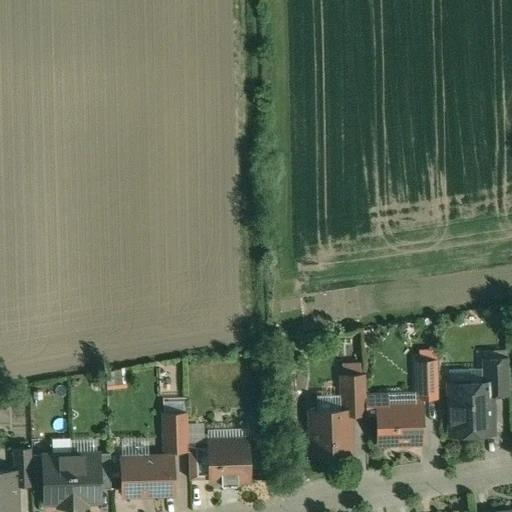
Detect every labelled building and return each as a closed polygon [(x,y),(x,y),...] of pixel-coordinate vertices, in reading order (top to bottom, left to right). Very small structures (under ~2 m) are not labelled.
[(508,358),(483,359),(484,382),(490,382),(491,394),(509,394),(508,358)] [(436,360),(416,361),(417,397),(437,396),(436,360)] [(364,376),(340,377),(342,411),(348,411),(349,412),(366,412),(365,395),(364,376)] [(470,383),(470,385),(449,385),(451,434),(492,432),(491,394),(490,382),(484,382),(470,383)] [(419,403),(388,404),(383,394),(365,395),(366,412),(366,414),(378,413),(379,442),(421,441),(419,403)] [(342,411),(310,412),(312,456),(346,455),(345,438),(349,433),(349,412),(348,411),(342,411)] [(187,414),(163,414),(164,450),(188,449),(188,447),(188,443),(187,414)] [(123,452),(149,452),(149,436),(123,436),(123,452)] [(248,439),(208,440),(208,442),(209,478),(209,480),(221,480),(221,484),(237,483),(237,479),(249,479),(248,439)] [(209,478),(208,442),(188,443),(188,447),(188,449),(189,479),(209,478)] [(31,452),(31,449),(14,449),(14,470),(16,470),(16,485),(32,485),(31,455),(31,452)] [(98,453),(71,454),(72,502),(99,501),(99,489),(98,453)] [(110,453),(98,453),(99,489),(111,489),(110,453)] [(71,454),(44,455),(45,491),(45,503),(72,502),(71,454)] [(44,455),(31,455),(32,485),(33,491),(45,491),(44,455)] [(164,455),(148,455),(148,457),(135,458),(136,463),(122,463),(123,494),(172,493),(171,456),(164,457),(164,455)] [(14,470),(0,470),(0,511),(17,511),(16,485),(16,470),(14,470)]
